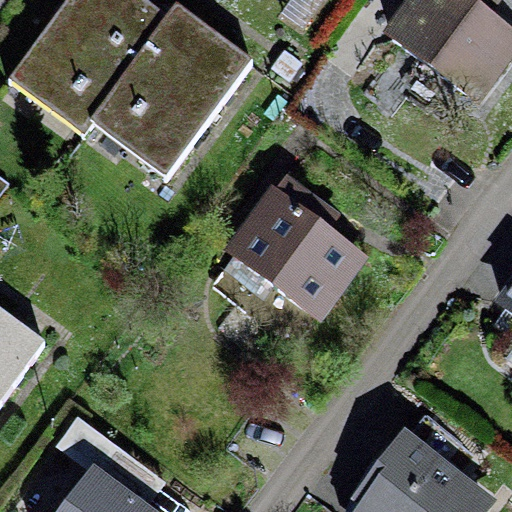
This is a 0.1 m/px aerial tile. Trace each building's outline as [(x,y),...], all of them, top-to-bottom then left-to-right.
[(279,76),(161,0),(84,0),(20,100),(191,210),(279,76)] [(511,31),(511,0),(407,0),(385,34),(472,92),(511,31)] [(385,225),(301,167),(228,272),(312,330),(385,225)] [(0,442),(61,341),(0,304),(0,442)] [(505,511),(511,502),(511,486),(420,428),(366,511),(505,511)] [(188,511),(113,462),(79,511),(188,511)]
